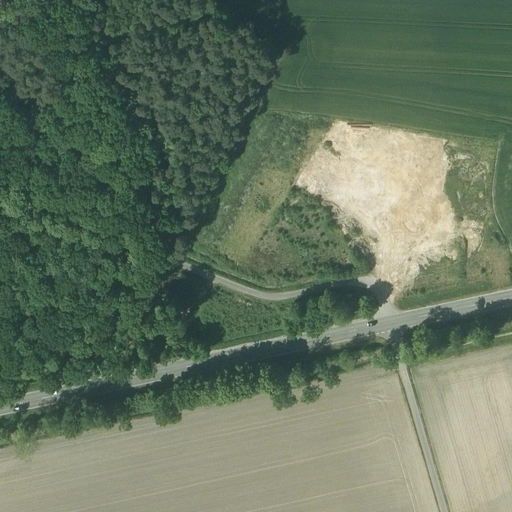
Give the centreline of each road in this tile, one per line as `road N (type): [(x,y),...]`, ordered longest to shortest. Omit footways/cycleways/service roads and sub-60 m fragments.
road 1 (unclassified): [(389,322),(370,282),(270,298),(0,194)]
road 2 (secondary): [(0,407),(389,322)]
road 3 (unclassified): [(440,511),(389,322)]
road 4 (secondary): [(389,322),(511,296)]
